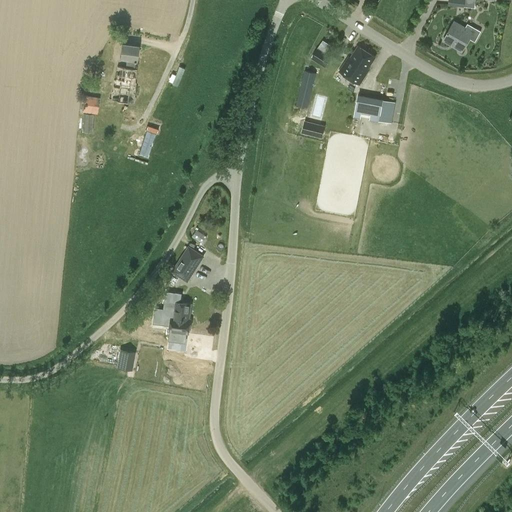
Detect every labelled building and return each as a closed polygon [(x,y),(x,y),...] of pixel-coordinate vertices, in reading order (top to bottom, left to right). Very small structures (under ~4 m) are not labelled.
[(462,51),(469,38),(475,42),(481,31),(473,27),(471,31),(454,21),(444,39),(453,44),(452,45),(462,51)] [(110,39),(107,57),(117,58),(116,64),(128,66),(132,42),(110,39)] [(132,42),(128,66),(143,68),(146,45),(132,42)] [(359,46),(351,58),(349,57),(340,71),(359,84),(369,70),(367,69),(375,57),(359,46)] [(312,58),(335,72),(340,63),(318,49),(312,58)] [(305,70),(296,104),(308,107),(316,72),(305,70)] [(358,93),(354,116),(370,119),(370,115),(378,116),(377,120),(391,122),(395,100),(382,98),(358,93)] [(98,114),(101,97),(85,94),(82,111),(98,114)] [(82,131),(93,131),(94,113),(82,113),(82,131)] [(322,139),(325,125),(305,121),(301,135),(322,139)] [(204,241),(207,233),(196,230),(193,238),(204,241)] [(188,247),(173,273),(189,282),(204,256),(188,247)] [(152,321),(171,324),(172,317),(173,317),(175,302),(179,303),(180,297),(181,291),(165,289),(162,306),(155,305),(152,321)] [(173,317),(172,317),(171,324),(170,331),(185,333),(188,333),(190,320),(188,320),(191,301),(186,300),(186,298),(180,297),(179,303),(175,302),(173,317)] [(185,333),(170,331),(169,338),(184,340),(185,333)] [(131,370),(134,352),(121,350),(117,367),(131,370)]
